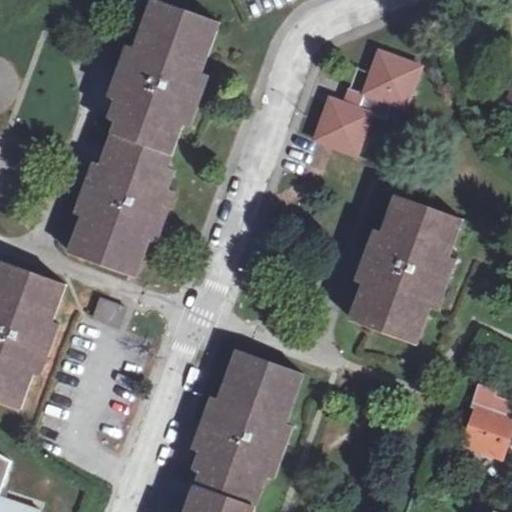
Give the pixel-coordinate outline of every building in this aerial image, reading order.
[(157,222),(164,224),(169,210),(161,208),(169,189),(176,169),(169,166),(184,122),(190,105),(198,106),(203,91),(196,88),(202,70),(214,35),(151,13),(139,49),(132,67),(124,65),(118,79),(126,82),(121,99),(115,118),(121,120),(105,166),(98,184),(91,183),(85,197),(86,197),(93,200),(87,217),(73,254),(138,275),(150,240),(157,222)] [(130,46),(124,65),(132,67),(139,49),(130,46)] [(423,63),(381,48),(361,103),(331,93),(317,136),(358,152),(373,111),(387,115),(393,101),(408,106),(423,63)] [(210,73),(202,70),(196,88),(203,91),(210,73)] [(112,96),(121,99),(126,82),(118,79),(112,96)] [(192,125),(198,106),(190,105),(184,122),(192,125)] [(97,164),(91,183),(98,184),(105,166),(97,164)] [(175,191),(169,189),(161,208),(169,210),(175,191)] [(382,247),(375,245),(370,259),(377,261),(370,281),(357,318),(420,340),(434,304),(442,285),(447,287),(453,274),(446,271),(453,252),(465,216),(401,192),(388,228),(382,247)] [(79,214),(87,217),(93,200),(86,197),(79,214)] [(156,242),(164,224),(157,222),(150,240),(156,242)] [(381,226),(375,245),(382,247),(388,228),(381,226)] [(460,255),(453,252),(446,271),(453,274),(460,255)] [(377,261),(370,259),(362,277),(370,281),(377,261)] [(43,355),(50,357),(55,342),(49,340),(55,322),(67,285),(4,262),(0,272),(0,401),(22,409),(36,373),(43,355)] [(442,307),(447,287),(442,285),(434,304),(442,307)] [(103,300),(96,318),(121,328),(128,309),(103,300)] [(61,325),(55,322),(49,340),(55,342),(61,325)] [(218,420),(212,418),(205,431),(213,436),(206,454),(199,472),(206,475),(192,511),(256,511),(269,475),(276,458),(283,460),(288,446),(281,444),(288,426),(307,373),(243,349),(224,402),(218,420)] [(43,355),(36,373),(44,376),(50,357),(43,355)] [(497,457),(502,445),(506,436),(511,438),(511,408),(482,397),(466,444),(497,457)] [(219,400),(212,418),(218,420),(224,402),(219,400)] [(295,427),(288,426),(281,444),(288,446),(295,427)] [(199,449),(206,454),(213,436),(205,431),(199,449)] [(277,478),(283,460),(276,458),(269,475),(277,478)] [(0,511),(43,511),(0,496),(0,511)]
